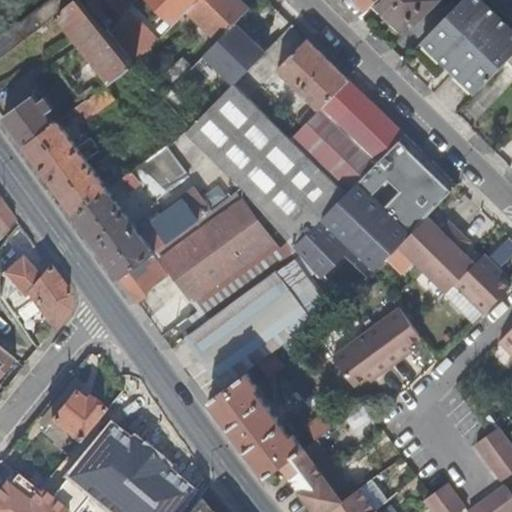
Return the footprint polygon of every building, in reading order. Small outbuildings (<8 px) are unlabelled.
[(47,0),(0,36),(0,56),(60,11),(74,0),(47,0)] [(83,0),(74,0),(60,11),(115,79),(135,64),(107,28),(84,0),(83,0)] [(83,0),(84,0),(99,0),(117,18),(130,5),(124,0),(83,0)] [(84,0),(107,28),(117,18),(99,0),(84,0)] [(198,0),(156,0),(178,21),(189,10),(198,0)] [(249,10),(238,0),(198,0),(189,10),(220,41),(237,22),(249,10)] [(357,0),(367,10),(375,3),(377,0),(357,0)] [(377,0),(375,3),(405,33),(438,0),(377,0)] [(511,28),(483,0),(461,0),(426,37),(478,90),(508,59),(511,55),(511,28)] [(267,50),(237,22),(220,41),(205,56),(236,84),(267,50)] [(308,39),(278,69),(313,103),(319,109),(320,110),(349,79),(308,39)] [(115,79),(73,110),(82,122),(146,76),(135,64),(115,79)] [(406,135),(349,79),(320,110),(304,126),(292,139),(347,194),(378,164),(406,135)] [(292,139),(236,84),(192,129),(188,131),(241,188),(296,247),(347,194),(292,139)] [(35,93),(2,116),(24,145),(56,122),(46,109),(53,104),(46,94),(39,99),(35,93)] [(297,119),(304,126),(320,110),(319,109),(313,103),(297,119)] [(109,188),(59,119),(56,122),(24,145),(74,213),(109,188)] [(406,135),(378,164),(394,179),(422,151),(406,135)] [(428,217),(458,187),(422,151),(394,179),(378,164),(347,194),(296,247),(318,273),(334,291),(344,303),(399,247),(428,217)] [(145,174),(140,166),(109,188),(74,213),(120,277),(153,253),(158,249),(198,220),(185,201),(141,232),(130,216),(134,213),(131,209),(126,212),(115,196),(126,188),(128,192),(141,182),(139,178),(145,174)] [(198,220),(158,249),(194,298),(196,296),(213,320),(297,260),(311,279),(318,273),(296,247),(241,188),(198,220)] [(0,199),(0,236),(1,238),(15,220),(0,199)] [(428,217),(399,247),(424,271),(461,233),(450,223),(442,231),(428,217)] [(461,233),(424,271),(447,295),(456,286),(477,265),(463,252),(471,243),(461,233)] [(168,275),(153,253),(120,277),(139,302),(149,294),(147,292),(143,286),(151,280),(155,286),(168,275)] [(20,255),(1,275),(5,279),(1,298),(13,315),(32,299),(54,329),(69,309),(70,295),(49,266),(38,275),(20,255)] [(456,286),(485,315),(511,289),(500,278),(504,274),(486,256),(477,265),(456,286)] [(344,303),(334,291),(325,298),(311,279),(297,260),(213,320),(199,331),(190,338),(226,388),(248,372),(261,362),(276,352),(344,303)] [(147,292),(155,286),(151,280),(143,286),(147,292)] [(400,309),(367,333),(392,367),(413,353),(409,348),(422,339),(400,309)] [(190,319),(180,325),(190,338),(199,331),(197,329),(199,327),(195,321),(192,323),(190,319)] [(511,330),(499,343),(511,355),(511,330)] [(367,333),(333,357),(354,387),(367,378),(370,383),(392,367),(367,333)] [(0,380),(0,373),(13,357),(0,346),(0,381),(0,380)] [(276,352),(261,362),(270,375),(285,364),(276,352)] [(259,387),(248,372),(226,388),(210,399),(259,468),(266,476),(281,465),(304,448),(293,434),(290,436),(278,420),(280,415),(274,415),(271,411),(272,405),(268,406),(255,389),(259,387)] [(52,420),(80,443),(105,412),(89,398),(85,402),(74,392),(52,420)] [(317,439),(332,428),(323,416),(308,427),(317,439)] [(498,427),(475,445),(484,457),(507,438),(498,427)] [(507,438),(484,457),(492,469),(511,453),(511,445),(507,438)] [(304,448),(281,465),(300,492),(336,466),(317,439),(304,448)] [(52,476),(13,445),(1,460),(40,491),(52,476)] [(511,453),(492,469),(501,481),(511,472),(511,453)] [(336,466),(300,492),(314,511),(328,511),(355,492),(336,466)] [(448,483),(424,501),(432,511),(433,511),(457,495),(448,483)] [(511,511),(511,495),(503,485),(492,494),(505,511),(511,511)] [(355,492),(328,511),(375,511),(376,511),(360,488),(355,492)] [(505,511),(492,494),(480,503),(486,511),(505,511)] [(457,495),(433,511),(459,511),(466,508),(457,495)] [(210,511),(199,498),(188,511),(210,511)] [(486,511),(480,503),(468,511),(486,511)]
